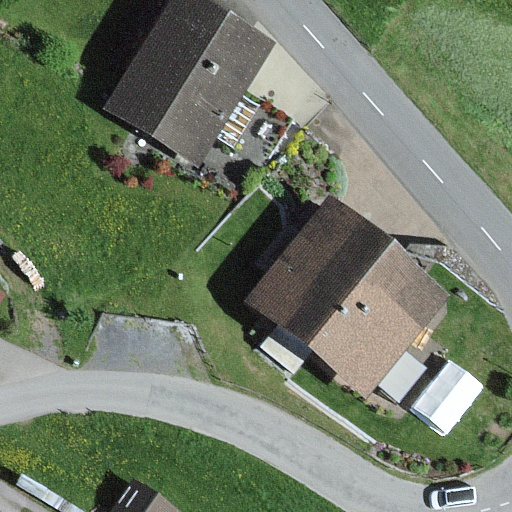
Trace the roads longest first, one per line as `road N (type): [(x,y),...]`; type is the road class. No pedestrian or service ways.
road 1 (unclassified): [(0,406),(90,390),(184,403),(249,425),(408,511)]
road 2 (unclassified): [(280,0),(511,267)]
